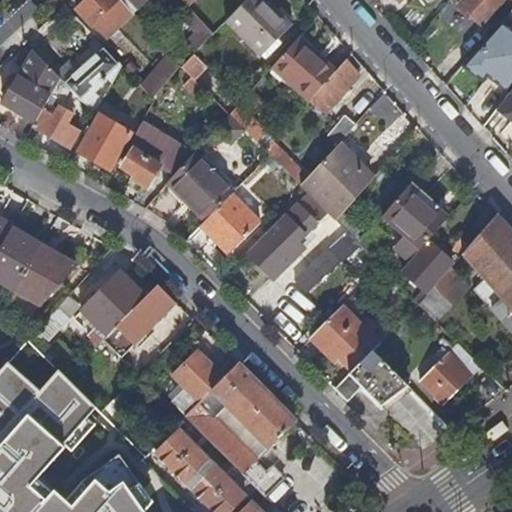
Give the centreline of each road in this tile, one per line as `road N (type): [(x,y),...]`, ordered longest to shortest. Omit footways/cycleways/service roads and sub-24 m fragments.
road 1 (residential): [(0,153),(163,248),(413,511)]
road 2 (residential): [(511,201),(332,0)]
